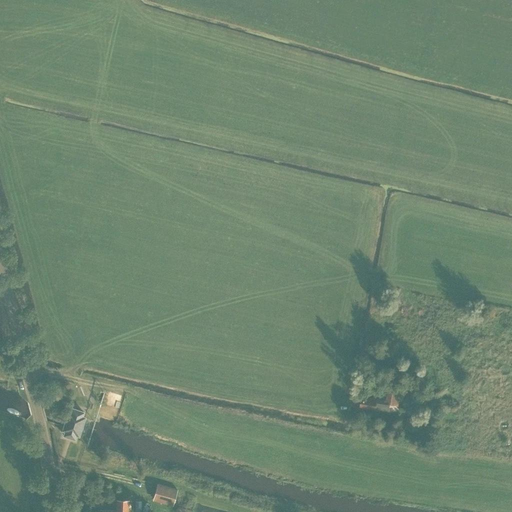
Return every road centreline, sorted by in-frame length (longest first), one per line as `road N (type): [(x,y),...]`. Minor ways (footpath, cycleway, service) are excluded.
road 1 (track): [(29,389),(87,364),(293,408),(343,410)]
road 2 (tertiary): [(0,266),(47,462),(51,511)]
